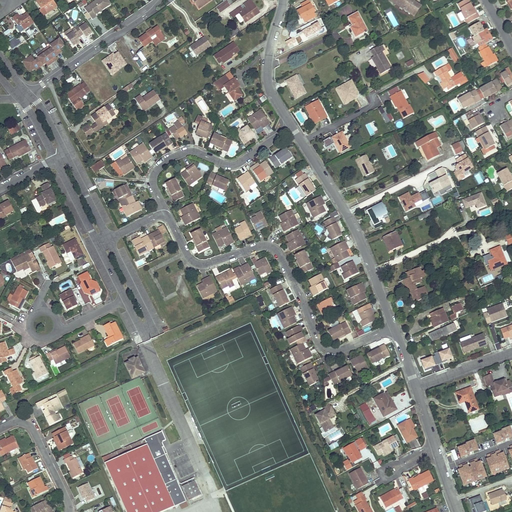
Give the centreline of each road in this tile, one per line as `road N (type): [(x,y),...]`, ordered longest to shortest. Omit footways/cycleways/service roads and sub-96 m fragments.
road 1 (residential): [(167,214),(201,264),(271,246),(329,350),(393,326)]
road 2 (residential): [(291,127),(232,165),(194,151),(168,159),(153,179),(167,214)]
road 3 (unknown): [(142,335),(222,500)]
road 4 (residential): [(291,127),(343,207),(372,271)]
road 5 (residential): [(161,0),(27,94)]
road 6 (unclassified): [(125,299),(142,335),(155,329),(108,238)]
road 7 (residential): [(284,0),(268,76),(291,127)]
road 8 (residential): [(0,429),(28,424),(69,511)]
